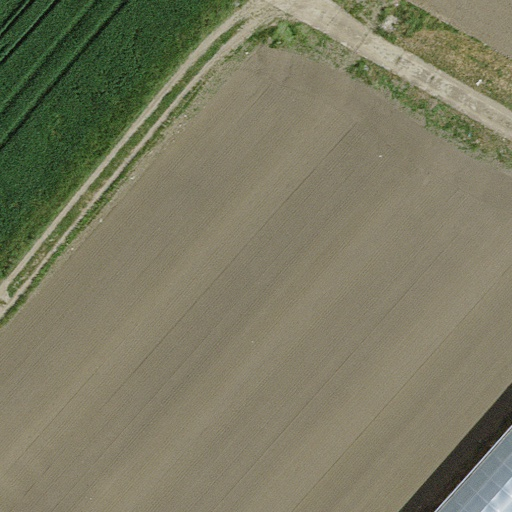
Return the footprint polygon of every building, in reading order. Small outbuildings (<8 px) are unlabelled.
[(402,0),(352,0),(380,25),(402,0)] [(511,44),(511,0),(421,0),(408,15),(480,81),(511,44)] [(0,463),(345,85),(281,27),(0,336),(0,463)] [(0,511),(106,511),(441,145),(375,86),(0,498),(0,511)] [(262,511),(511,238),(511,184),(473,149),(142,511),(262,511)] [(413,511),(511,404),(511,270),(291,511),(413,511)]
